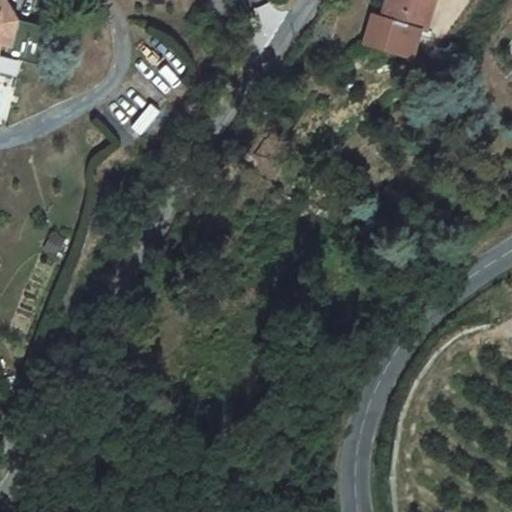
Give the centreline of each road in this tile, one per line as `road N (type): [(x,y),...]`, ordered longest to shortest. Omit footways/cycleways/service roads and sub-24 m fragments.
road 1 (unclassified): [(0,502),(19,462),(264,101),(311,0)]
road 2 (tertiary): [(352,511),(347,487),(359,423),(396,345),(511,255)]
